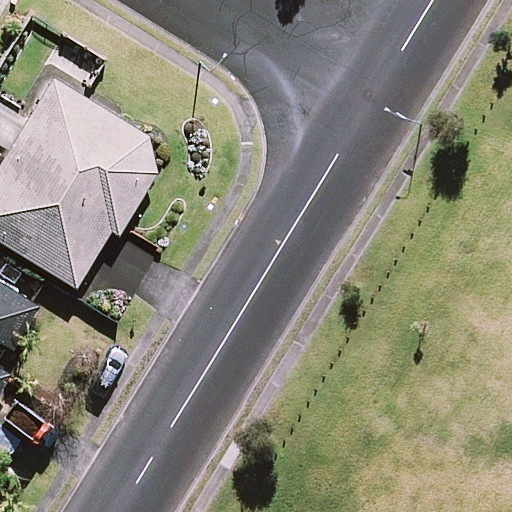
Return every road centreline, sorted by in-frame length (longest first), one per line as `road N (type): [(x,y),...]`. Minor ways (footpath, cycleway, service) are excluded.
road 1 (tertiary): [(124,511),(372,93)]
road 2 (residential): [(212,0),(372,93)]
